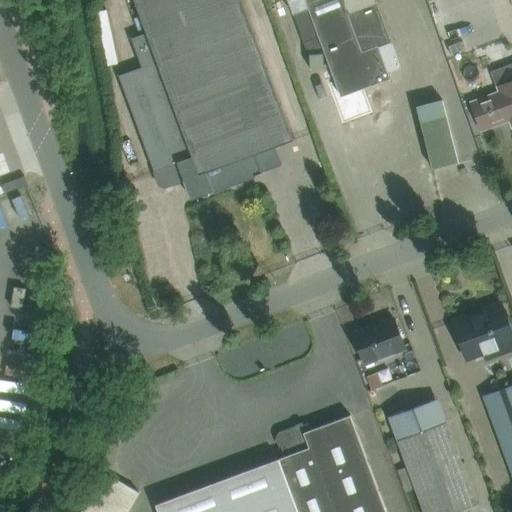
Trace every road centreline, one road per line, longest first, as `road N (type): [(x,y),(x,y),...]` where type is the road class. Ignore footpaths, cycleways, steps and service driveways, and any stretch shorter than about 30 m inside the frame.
road 1 (unclassified): [(0,26),(124,359),(511,215)]
road 2 (unknown): [(414,252),(494,447)]
road 3 (unknown): [(233,422),(297,396),(314,379),(331,333),(319,287)]
